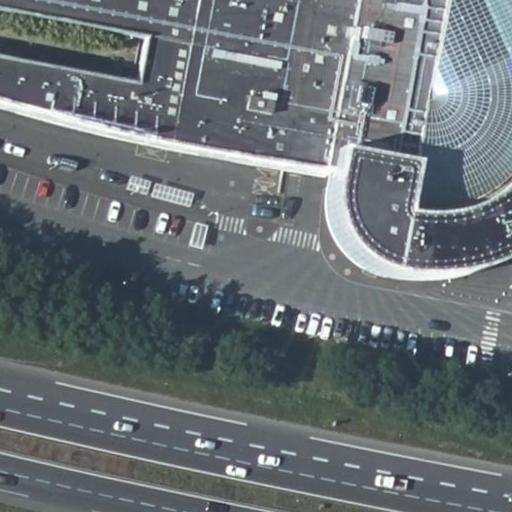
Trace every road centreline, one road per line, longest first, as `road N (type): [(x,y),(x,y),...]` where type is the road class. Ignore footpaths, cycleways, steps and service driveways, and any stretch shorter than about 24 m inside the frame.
road 1 (unclassified): [(511,329),(277,286),(0,206)]
road 2 (trunk): [(502,511),(0,408)]
road 3 (trunk): [(0,470),(184,511)]
